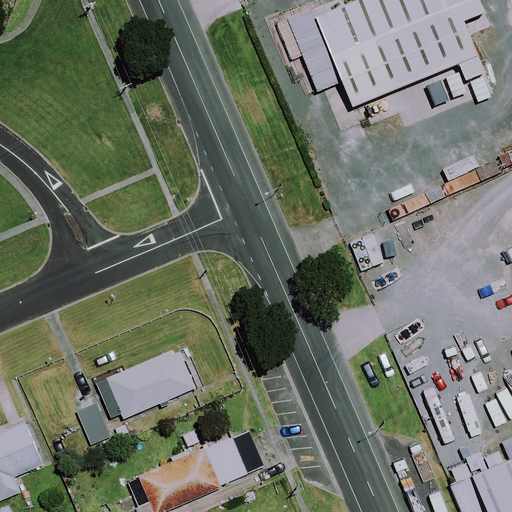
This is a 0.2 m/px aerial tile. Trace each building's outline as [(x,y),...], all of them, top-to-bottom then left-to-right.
[(463,0),(351,0),(308,17),(346,112),(486,57),(463,0)] [(387,261),(376,233),(349,244),(359,271),(387,261)] [(109,436),(104,425),(109,422),(108,419),(119,414),(120,418),(193,390),(177,351),(97,383),(103,397),(75,410),(91,445),(109,436)] [(42,464),(25,423),(0,432),(0,500),(21,491),(14,475),(42,464)] [(126,482),(139,511),(163,511),(264,468),(248,430),(213,445),(211,439),(202,443),(196,429),(180,436),(186,450),(172,456),(175,461),(126,482)] [(511,511),(511,455),(460,478),(474,511),(511,511)]
